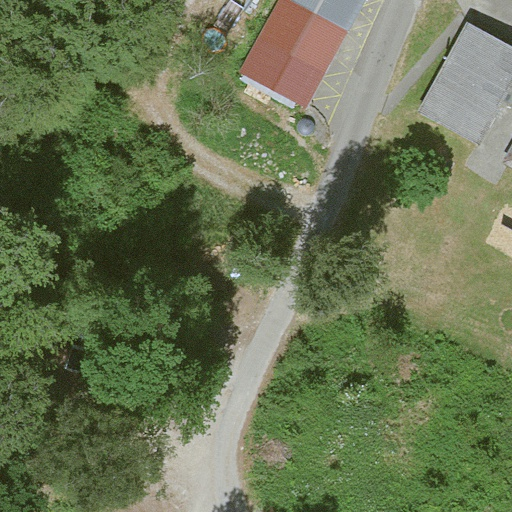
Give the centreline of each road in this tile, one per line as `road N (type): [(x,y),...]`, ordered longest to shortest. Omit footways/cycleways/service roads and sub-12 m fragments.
road 1 (unclassified): [(406,0),(315,229),(262,337),(223,473),(228,511)]
road 2 (track): [(206,511),(223,473),(0,357)]
